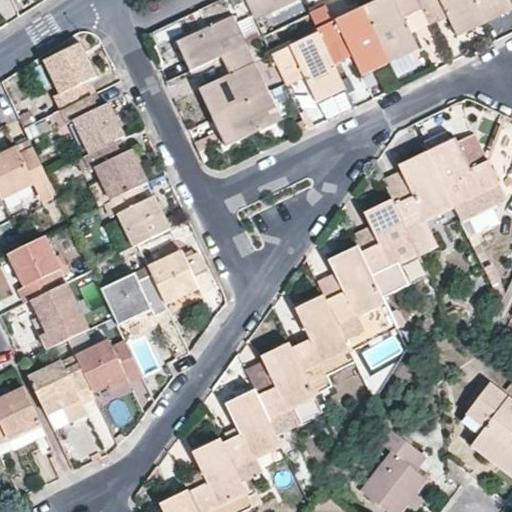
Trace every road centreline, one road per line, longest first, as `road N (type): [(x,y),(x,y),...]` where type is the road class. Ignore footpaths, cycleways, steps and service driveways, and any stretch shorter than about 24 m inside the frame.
road 1 (residential): [(252,302),(102,503)]
road 2 (residential): [(105,0),(202,200)]
road 3 (residential): [(334,158),(366,131),(502,75)]
road 4 (residential): [(252,302),(336,180),(334,158)]
road 5 (residential): [(334,158),(316,156),(202,200)]
